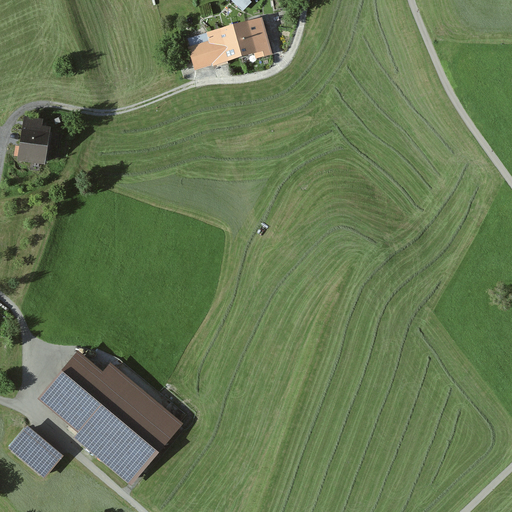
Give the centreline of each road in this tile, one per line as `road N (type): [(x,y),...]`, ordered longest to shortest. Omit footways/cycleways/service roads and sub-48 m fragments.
road 1 (unclassified): [(0,169),(12,117),(27,108),(121,112),(194,83),(263,75),(283,64),(298,42),(306,0)]
road 2 (unclassified): [(414,0),(465,115),(511,178)]
road 3 (unclassified): [(146,511),(40,417)]
road 4 (unclassified): [(40,417),(22,317),(0,291)]
